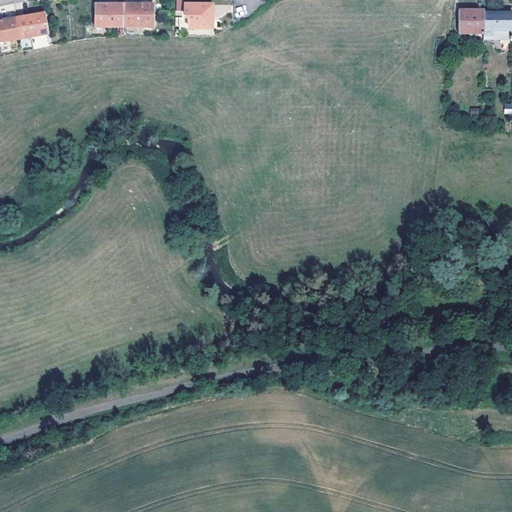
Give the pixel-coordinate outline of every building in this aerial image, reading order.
[(154,4),(124,5),(124,26),(154,27),(154,4)] [(189,18),(189,28),(212,28),(212,5),(185,4),(184,18),(189,18)] [(124,26),(124,5),(104,5),(96,5),(96,26),(124,26)] [(458,34),(484,34),(484,12),(484,11),(459,10),(458,34)] [(484,34),(484,36),(499,36),(499,40),(511,39),(511,11),(484,12),(484,34)] [(29,16),(17,19),(21,39),(47,34),(44,14),(29,16)] [(0,42),(21,39),(17,19),(4,21),(0,21),(0,42)]
